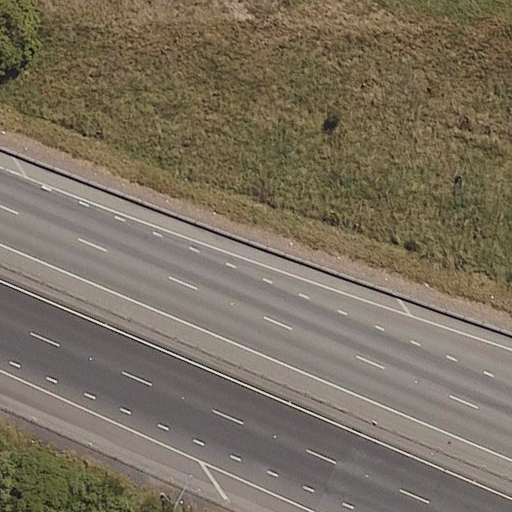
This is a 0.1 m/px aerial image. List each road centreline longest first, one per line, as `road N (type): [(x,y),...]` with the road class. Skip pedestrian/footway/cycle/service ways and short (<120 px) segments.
road 1 (motorway): [(449,511),(0,318)]
road 2 (motorway): [(213,303),(511,426)]
road 3 (motorway): [(213,303),(407,337),(511,372)]
road 4 (motorway): [(0,212),(213,303)]
